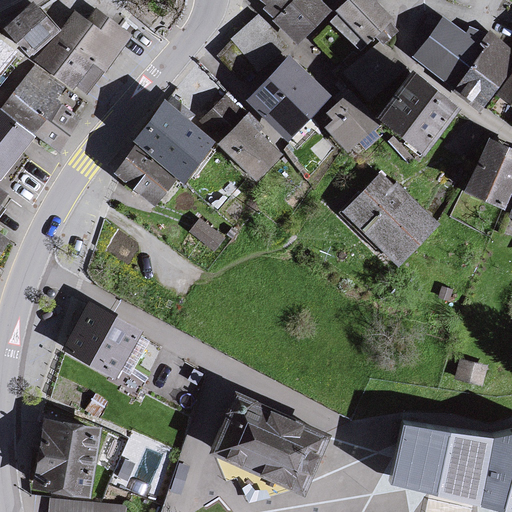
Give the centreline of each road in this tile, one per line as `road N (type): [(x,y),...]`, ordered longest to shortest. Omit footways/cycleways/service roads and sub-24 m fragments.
road 1 (tertiary): [(8,511),(1,391),(33,258),(62,198),(189,39),(209,0)]
road 2 (residential): [(387,0),(403,18),(414,64),(511,136)]
road 3 (residential): [(94,0),(78,8),(0,104)]
